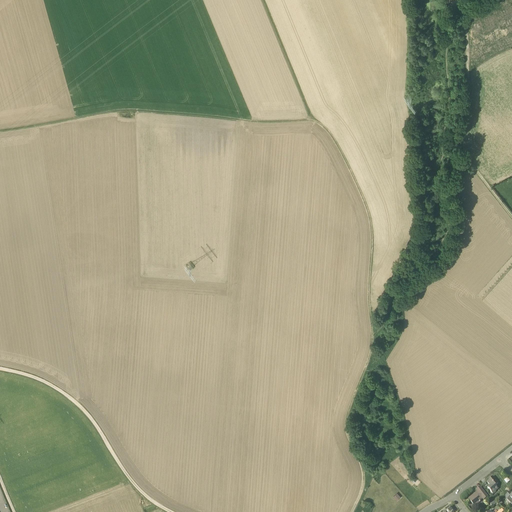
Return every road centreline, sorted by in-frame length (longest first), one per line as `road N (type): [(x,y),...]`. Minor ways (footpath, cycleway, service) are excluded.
road 1 (track): [(312,121),(248,124),(135,112),(0,130)]
road 2 (track): [(353,511),(367,478),(349,407),(377,336),(371,285)]
road 3 (track): [(0,368),(64,392),(131,483),(171,511)]
road 4 (track): [(371,285),(373,228),(364,192),(336,142),(312,121)]
road 5 (track): [(312,121),(261,0)]
